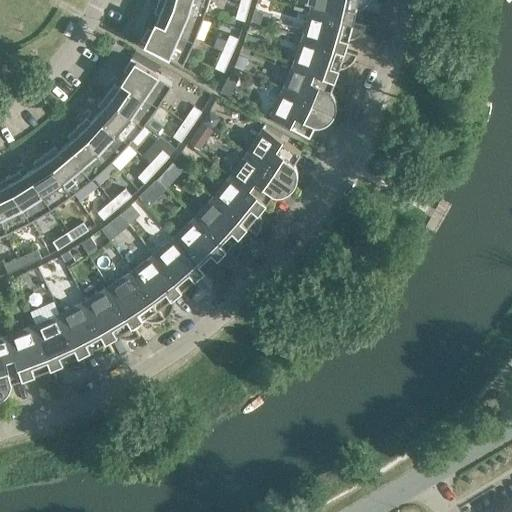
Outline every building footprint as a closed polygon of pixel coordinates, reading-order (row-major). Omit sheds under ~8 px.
[(204,15),(160,0),(158,0),(154,12),(159,14),(159,15),(156,22),(195,39),(204,15)] [(208,0),(160,0),(204,15),(208,0)] [(250,3),(240,0),(235,18),(245,20),(250,3)] [(312,0),(310,10),(354,21),(354,20),(355,14),(356,9),(359,9),(362,7),(365,6),(367,4),(369,1),(369,0),(312,0)] [(354,21),(310,10),(302,36),(345,50),(345,49),(347,44),(348,39),(352,38),(355,37),(358,35),(360,33),(361,32),(362,30),(364,29),(365,26),(365,25),(366,23),(354,20),(354,21)] [(195,39),(156,22),(153,28),(153,29),(148,27),(141,39),(184,62),(195,39)] [(230,34),(222,51),(231,55),(239,38),(230,34)] [(248,35),(244,44),(252,47),(256,38),(248,35)] [(345,50),(302,36),(293,62),(335,79),(337,73),(339,68),(342,67),(345,66),(347,65),(350,63),(353,61),(354,60),(355,58),(356,57),(356,56),(357,54),(357,53),(345,49),(345,50)] [(231,55),(222,51),(215,67),(224,71),(231,55)] [(131,56),(131,58),(156,72),(159,66),(134,52),(131,56)] [(240,53),(234,67),(245,71),(250,57),(240,53)] [(127,74),(124,80),(158,104),(172,82),(156,72),(131,58),(124,70),(128,73),(127,74)] [(335,79),(293,62),(282,88),(335,112),(335,111),(335,110),(336,108),(336,106),(336,103),(336,100),(336,97),(334,94),(333,92),(332,90),(331,89),(333,84),(335,79)] [(158,104),(124,80),(120,85),(119,86),(114,83),(106,94),(144,123),(158,104)] [(224,82),(219,91),(229,96),(234,87),(224,82)] [(335,112),(282,88),(270,114),(271,114),(309,134),(310,135),(313,129),(315,123),(318,123),(322,123),(324,122),(327,121),(328,120),(330,118),(331,117),(333,115),(334,114),(335,112)] [(144,123),(106,94),(98,104),(102,108),(101,109),(96,114),(128,142),(144,123)] [(194,106),(183,121),(191,126),(202,111),(194,106)] [(212,111),(205,121),(215,128),(221,117),(212,111)] [(128,142),(96,114),(92,119),(91,120),(87,116),(77,126),(110,160),(128,142)] [(308,136),(309,134),(271,114),(269,119),(306,139),(308,136)] [(191,126),(183,121),(173,136),(181,141),(191,126)] [(203,122),(190,141),(201,148),(214,129),(203,122)] [(110,160),(77,126),(67,135),(71,139),(70,140),(65,145),(92,177),(110,160)] [(262,128),(247,152),(294,184),(296,181),(297,180),(297,178),(298,176),(298,175),(298,173),(298,170),(297,168),(297,166),(296,164),(294,161),(298,156),(301,151),(262,128)] [(92,177),(65,145),(60,149),(58,150),(55,145),(44,153),(72,192),(92,177)] [(162,149),(150,163),(157,169),(169,156),(162,149)] [(182,152),(175,161),(187,169),(193,161),(182,152)] [(294,184),(247,152),(231,174),(267,202),(270,197),(273,192),(277,193),(279,193),(282,192),(285,191),(288,190),(289,189),(291,188),(293,186),(294,184)] [(72,192),(44,153),(33,161),(36,166),(35,167),(29,170),(52,206),(72,192)] [(173,161),(166,169),(174,176),(181,168),(173,161)] [(157,169),(150,163),(138,176),(145,183),(157,169)] [(19,170),(8,176),(30,219),(52,206),(29,170),(24,174),(22,175),(19,170)] [(267,202),(231,174),(213,196),(247,225),(247,226),(256,234),(257,233),(258,232),(259,230),(260,227),(261,225),(261,222),(262,220),(261,217),(261,215),(260,213),(259,211),(263,206),(267,202)] [(30,219),(8,176),(0,180),(0,211),(8,230),(30,219)] [(157,179),(149,187),(157,196),(165,188),(157,179)] [(125,188),(111,200),(117,207),(131,196),(125,188)] [(247,225),(213,196),(194,216),(227,248),(226,248),(235,257),(237,254),(239,252),(240,249),(241,246),(241,243),(241,242),(241,240),(241,238),(240,236),(239,234),(243,230),(247,226),(247,225)] [(117,207),(111,200),(97,212),(103,219),(117,207)] [(133,204),(123,213),(131,223),(141,214),(133,204)] [(0,233),(8,230),(0,211),(0,233)] [(121,213),(113,220),(121,231),(130,224),(121,213)] [(227,248),(194,216),(175,236),(205,269),(213,278),(214,277),(215,276),(217,274),(218,272),(219,270),(219,268),(220,265),(220,264),(220,261),(219,258),(218,256),(222,252),(226,248),(227,248)] [(83,222),(68,231),(73,240),(88,230),(83,222)] [(73,240),(68,231),(52,241),(58,249),(73,240)] [(205,269),(175,236),(154,254),(182,289),(189,299),(191,297),(192,296),(194,294),(195,292),(195,291),(196,289),(197,288),(197,285),(197,283),(197,282),(197,279),(197,278),(196,276),(200,273),(205,269)] [(91,237),(82,243),(87,252),(96,246),(91,237)] [(37,249),(20,256),(24,265),(41,258),(37,249)] [(70,251),(62,255),(67,264),(75,259),(70,251)] [(182,289),(154,254),(132,271),(165,317),(167,315),(169,314),(171,311),(172,308),(173,307),(173,305),(173,304),(173,302),(173,299),(173,296),(177,293),(182,289)] [(24,265),(20,256),(4,264),(8,273),(24,265)] [(165,317),(132,271),(109,286),(133,324),(138,321),(143,318),(145,319),(148,320),(151,321),(154,321),(157,321),(159,320),(161,320),(162,319),(165,317)] [(28,272),(18,276),(22,287),(33,283),(28,272)] [(5,283),(0,284),(0,296),(9,294),(5,283)] [(133,324),(109,286),(85,300),(107,340),(107,339),(112,336),(117,334),(119,335),(121,336),(125,337),(127,338),(131,338),(134,337),(137,336),(139,335),(140,334),(133,324)] [(107,340),(85,300),(60,313),(80,354),(80,353),(85,351),(90,348),(91,349),(93,351),(96,352),(99,353),(101,353),(104,353),(108,352),(110,352),(112,351),(113,350),(107,339),(107,340)] [(80,354),(60,313),(35,324),(52,366),(53,366),(58,363),(60,362),(63,361),(65,363),(67,365),(70,366),(73,366),(77,367),(80,366),(82,366),(84,365),(86,364),(80,353),(80,354)] [(52,366),(35,324),(9,334),(23,377),(34,373),(36,374),(39,376),(41,377),(43,378),(45,379),(48,379),(50,379),(52,379),(54,378),(57,377),(53,366),(52,366)] [(23,377),(9,334),(0,336),(0,396),(0,397),(3,395),(5,394),(7,391),(9,389),(10,388),(11,386),(12,383),(12,381),(12,380),(18,378),(23,377)]
